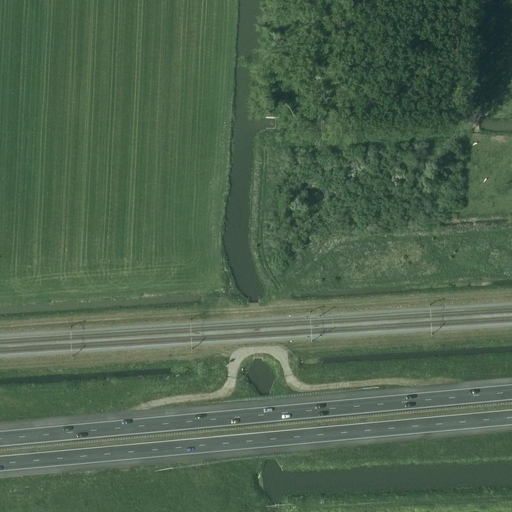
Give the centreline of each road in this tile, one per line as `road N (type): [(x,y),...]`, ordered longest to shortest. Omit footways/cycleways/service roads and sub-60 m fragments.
road 1 (motorway): [(0,463),(511,419)]
road 2 (motorway): [(511,394),(0,436)]
